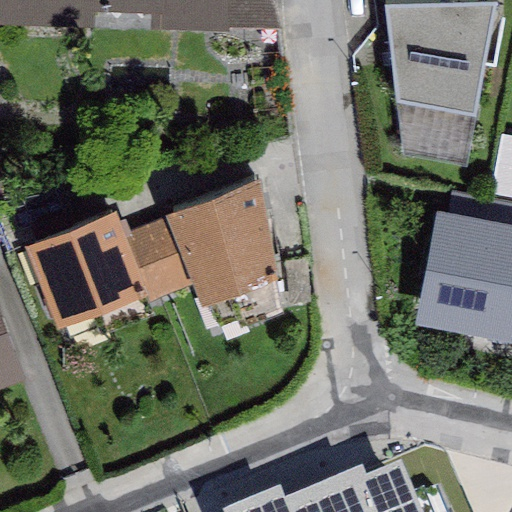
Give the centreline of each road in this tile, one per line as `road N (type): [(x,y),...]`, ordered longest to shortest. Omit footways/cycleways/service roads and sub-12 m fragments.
road 1 (residential): [(358,390),(321,0)]
road 2 (residential): [(81,511),(358,390)]
road 3 (residential): [(358,390),(511,426)]
